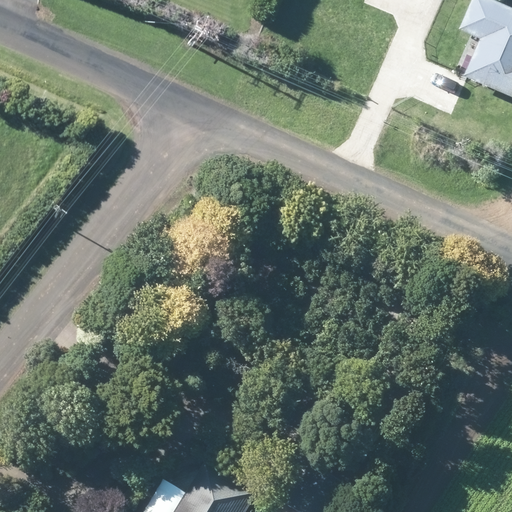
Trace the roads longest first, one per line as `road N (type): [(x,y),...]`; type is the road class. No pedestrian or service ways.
road 1 (unclassified): [(511,256),(200,120)]
road 2 (unclassified): [(200,120),(0,376)]
road 3 (unclassified): [(200,120),(0,27)]
